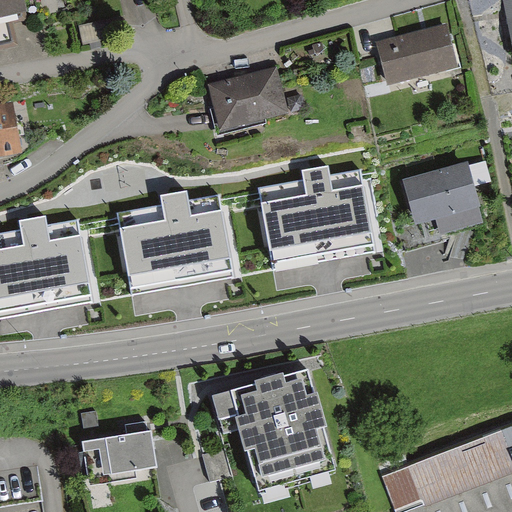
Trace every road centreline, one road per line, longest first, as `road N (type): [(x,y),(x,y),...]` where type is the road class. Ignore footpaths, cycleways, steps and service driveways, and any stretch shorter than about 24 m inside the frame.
road 1 (tertiary): [(511,288),(146,355),(0,371)]
road 2 (residential): [(0,193),(61,161),(184,63),(407,0)]
